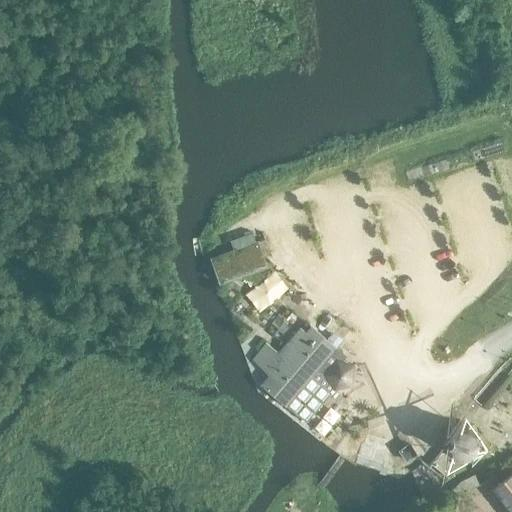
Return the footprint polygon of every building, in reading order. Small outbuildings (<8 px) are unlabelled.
[(503,140),(494,143),(496,150),(505,147),(503,140)] [(417,167),(419,174),(496,150),(494,143),(417,167)] [(419,174),(417,167),(409,170),(411,177),(419,174)] [(257,241),(212,258),(221,284),(266,268),(267,267),(257,241)] [(307,331),(301,326),(279,352),(266,342),(251,360),(255,363),(268,377),(261,384),(285,405),(318,368),(323,373),(336,360),(341,361),(345,357),(310,328),(307,331)] [(333,391),(352,386),(354,366),(341,361),(336,360),(323,373),(333,391)] [(470,462),(478,452),(479,437),(467,427),(450,428),(440,441),(446,455),(442,454),(431,464),(447,477),(457,468),(457,464),(470,462)] [(406,461),(408,459),(415,454),(408,445),(399,451),(406,461)] [(511,511),(511,469),(490,487),(505,505),(511,511)] [(454,488),(456,493),(479,484),(474,474),(460,481),(454,488)]
